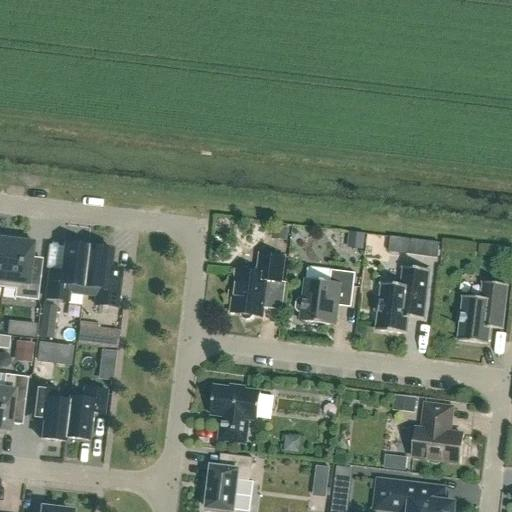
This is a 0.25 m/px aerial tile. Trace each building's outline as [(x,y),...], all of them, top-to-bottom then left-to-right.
[(275,228),(274,238),(286,239),(287,229),(275,228)] [(354,235),(352,249),(363,250),(364,236),(354,235)] [(0,288),(2,289),(8,242),(3,242),(0,237),(0,288)] [(390,237),(388,253),(437,259),(438,244),(390,237)] [(17,239),(13,243),(8,242),(2,289),(15,290),(14,299),(37,301),(40,278),(28,276),(32,241),(17,239)] [(49,272),(45,299),(68,302),(69,292),(82,294),(88,248),(84,248),(82,244),(71,243),(68,246),(64,245),(61,273),(49,272)] [(88,248),(82,294),(96,295),(94,305),(117,308),(120,280),(122,270),(110,269),(112,251),(108,251),(105,247),(95,246),(92,249),(88,248)] [(258,270),(253,274),(236,272),(234,284),(230,287),(229,295),(232,298),(230,314),(240,315),(242,319),(246,321),(250,320),(253,317),(263,318),(268,281),(282,283),(285,259),(260,255),(258,270)] [(429,271),(403,268),(401,287),(382,285),(380,301),(376,304),(375,312),(378,316),(376,332),(406,336),(408,319),(423,321),(429,271)] [(330,283),(306,281),(304,300),(300,300),(297,302),(296,310),(298,313),(302,313),(301,323),(335,327),(338,299),(352,300),(355,274),(331,272),(330,283)] [(457,324),(460,327),(459,342),(487,346),(489,330),(502,331),(507,286),(484,284),(482,300),(464,298),(462,313),(459,315),(457,324)] [(45,306),(41,338),(54,339),(58,308),(45,306)] [(27,324),(25,338),(35,339),(37,325),(27,324)] [(97,345),(112,347),(114,333),(108,332),(99,331),(97,345)] [(33,344),(17,342),(16,357),(31,358),(33,344)] [(54,363),(56,345),(40,343),(37,361),(54,363)] [(103,353),(102,362),(115,364),(116,354),(103,353)] [(3,391),(0,390),(0,434),(4,435),(5,431),(9,432),(13,401),(25,402),(28,379),(5,376),(3,391)] [(30,421),(42,422),(40,440),(64,443),(65,443),(66,439),(64,439),(69,403),(68,403),(56,401),(57,390),(35,387),(32,411),(30,421)] [(244,391),(244,389),(231,387),(231,390),(214,388),(211,416),(222,417),(219,441),(245,444),(248,420),(257,421),(261,394),(244,391)] [(68,399),(68,403),(69,403),(64,439),(66,439),(88,442),(92,414),(104,415),(107,391),(84,389),(83,401),(68,399)] [(395,398),(393,409),(414,411),(415,400),(395,398)] [(427,460),(430,464),(438,465),(442,462),(459,464),(462,436),(449,434),(452,409),(425,406),(422,431),(416,430),(413,459),(427,460)] [(213,468),(211,468),(206,510),(208,510),(227,511),(233,511),(237,481),(250,482),(253,459),(227,456),(225,470),(213,468)] [(317,468),(316,477),(329,479),(330,469),(317,468)] [(336,480),(334,493),(349,495),(350,483),(351,482),(336,480)] [(375,510),(393,511),(455,511),(453,509),(454,505),(442,503),(444,490),(424,488),(396,484),(378,482),(375,510)]
